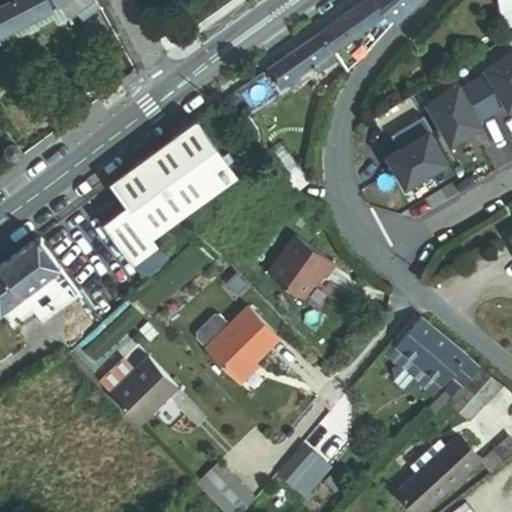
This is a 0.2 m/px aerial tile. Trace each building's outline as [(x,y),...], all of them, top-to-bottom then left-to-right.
[(103,0),(25,0),(0,14),(0,42),(63,10),(73,21),(103,0)] [(349,44),(389,14),(377,0),(369,0),(320,35),(344,68),(349,76),(363,61),(349,44)] [(424,0),(377,0),(389,14),(398,26),(424,0)] [(175,53),(190,42),(181,30),(169,39),(175,53)] [(344,68),(320,35),(271,72),(284,90),(316,66),(327,81),(344,68)] [(511,58),(492,71),(495,75),(481,83),(499,112),(511,104),(511,58)] [(499,112),(481,83),(467,91),(465,87),(434,105),(456,142),(487,125),(485,121),(499,112)] [(397,137),(401,134),(390,116),(379,123),(390,141),(397,137)] [(453,163),(436,134),(438,133),(429,118),(401,134),(397,137),(405,150),(396,156),(405,170),(402,172),(411,186),(434,172),(435,174),(453,163)] [(243,180),(201,123),(115,187),(131,209),(107,226),(138,268),(163,250),(157,243),(243,180)] [(12,148),(4,151),(3,158),(4,161),(8,164),(16,164),(25,157),(23,153),(19,148),(12,148)] [(289,151),(271,167),(284,181),(302,165),(289,151)] [(296,195),(314,179),(302,165),(284,181),(296,195)] [(302,232),(273,271),(309,297),(326,273),(330,275),(341,261),(302,232)] [(38,243),(0,271),(0,310),(14,329),(34,314),(43,326),(79,298),(38,243)] [(167,266),(180,283),(208,262),(195,245),(167,266)] [(281,340),(249,307),(230,326),(223,319),(218,318),(200,336),(200,342),(239,382),(259,362),(281,340)] [(483,366),(424,320),(397,350),(445,389),(453,380),(464,388),(483,366)] [(152,322),(144,331),(155,341),(163,332),(152,322)] [(154,353),(116,391),(146,421),(185,384),(154,353)] [(242,384),(262,365),(259,362),(239,382),(242,384)] [(464,388),(450,403),(472,423),(508,387),(483,366),(464,388)] [(422,511),(423,511),(483,462),(466,442),(455,451),(448,443),(435,453),(442,461),(406,492),(422,511)] [(499,473),(511,462),(511,445),(491,463),(499,473)] [(321,459),(306,446),(282,473),(297,486),(321,459)] [(236,469),(225,458),(204,481),(215,491),(236,469)] [(236,469),(215,491),(237,511),(245,511),(262,494),(236,469)]
